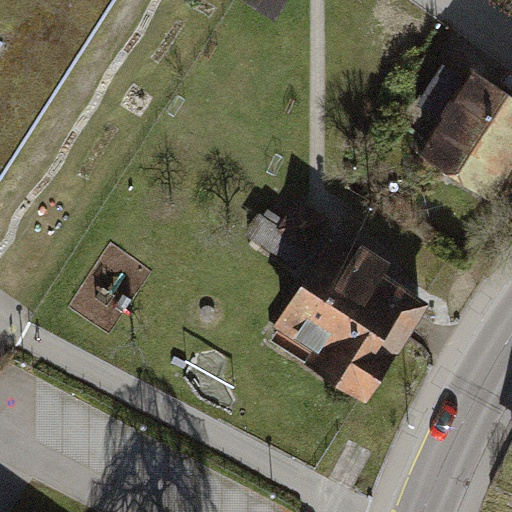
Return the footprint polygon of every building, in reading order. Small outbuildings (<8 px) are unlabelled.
[(0,0),(0,187),(120,0),(0,0)] [(253,0),(274,13),(281,0),(253,0)] [(511,95),(473,71),(467,80),(446,67),(422,105),(443,118),(424,147),(500,195),(511,176),(511,95)] [(298,263),(324,218),(298,203),(284,227),(260,213),(247,233),(298,263)] [(353,262),(331,247),(275,333),(364,391),(420,305),(376,276),(384,263),(362,249),(353,262)]
